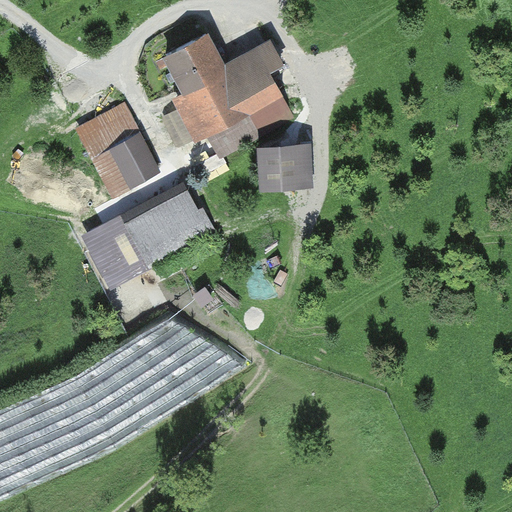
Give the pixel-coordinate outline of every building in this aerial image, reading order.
[(222,71),(200,36),(154,64),(175,99),(169,102),(197,148),(207,142),(222,167),(297,121),(270,78),(286,69),(269,42),(222,71)] [(128,104),(79,130),(117,204),(167,178),(128,104)] [(312,146),(253,151),(257,199),(316,193),(312,146)] [(194,187),(122,226),(146,271),(218,232),(194,187)] [(207,290),(195,298),(204,312),(216,305),(207,290)]
